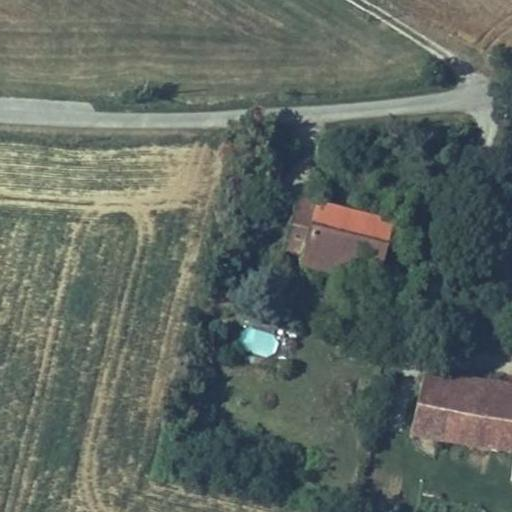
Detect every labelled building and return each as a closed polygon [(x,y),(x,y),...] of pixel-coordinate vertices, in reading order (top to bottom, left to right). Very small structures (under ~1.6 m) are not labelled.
[(273,203),(284,163),(263,157),(253,198),(273,203)] [(395,219),(298,193),(283,248),(303,253),(334,261),(381,273),(395,219)] [(334,261),(303,253),(300,264),(331,272),(334,261)] [(223,281),(218,302),(235,305),(240,285),(223,281)] [(511,383),(504,382),(423,375),(411,435),(509,451),(511,451),(511,383)]
